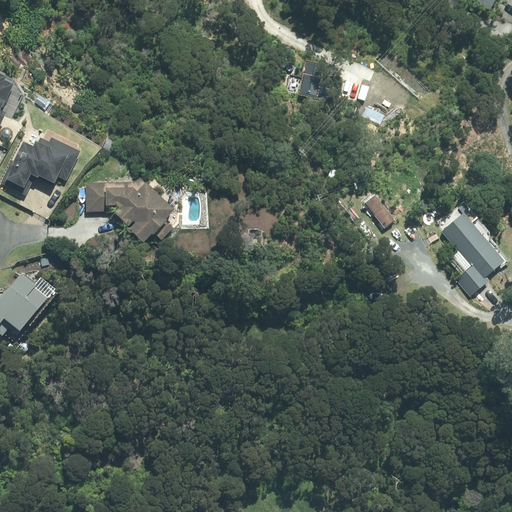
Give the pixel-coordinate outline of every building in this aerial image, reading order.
[(0,137),(27,84),(0,71),(0,137)] [(23,142),(2,189),(18,197),(28,176),(62,191),(80,151),(47,136),(41,149),(23,142)] [(109,139),(102,148),(112,155),(119,146),(109,139)] [(133,231),(142,240),(151,231),(161,240),(173,227),(163,218),(170,211),(174,206),(146,181),(144,183),(141,180),(139,182),(138,183),(85,184),(86,213),(111,212),(110,211),(110,204),(118,204),(120,207),(115,212),(118,215),(127,224),(129,225),(134,220),(136,222),(130,228),(132,231),(133,231)] [(367,207),(366,208),(382,228),(393,219),(375,198),(366,205),(367,207)] [(486,280),(502,266),(462,217),(441,234),(471,269),(455,282),(469,299),(488,283),(486,280)] [(28,268),(0,301),(0,334),(16,347),(60,295),(28,268)]
